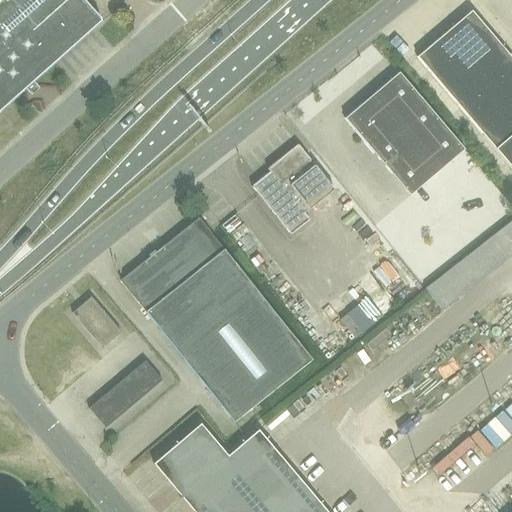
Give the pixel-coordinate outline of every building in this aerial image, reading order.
[(0,0),(0,109),(100,20),(82,0),(0,0)] [(511,60),(470,12),(416,58),(511,171),(511,60)] [(398,73),(342,118),(407,195),(463,150),(398,73)] [(304,215),(334,191),(297,146),(267,171),(269,174),(251,189),(290,237),(309,221),(304,215)] [(244,219),(233,226),(256,263),(267,256),(244,219)] [(197,220),(120,283),(233,424),(312,361),(206,230),(197,220)] [(511,230),(434,290),(450,311),(511,264),(511,230)] [(288,302),(303,291),(288,268),(272,279),(288,302)] [(91,298),(72,314),(102,349),(121,333),(91,298)] [(162,381),(145,361),(89,409),(105,429),(162,381)] [(325,511),(258,431),(227,457),(200,425),(153,465),(192,511),(325,511)]
